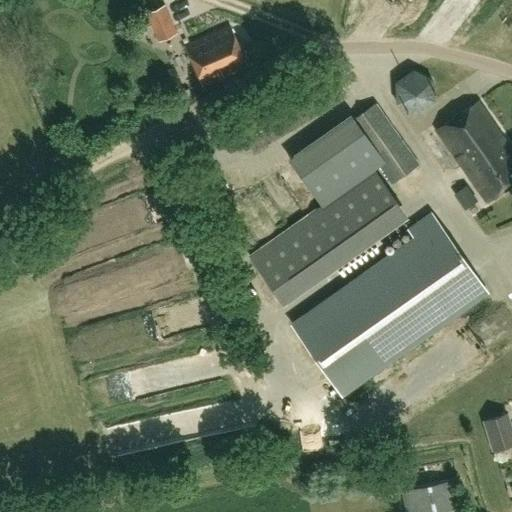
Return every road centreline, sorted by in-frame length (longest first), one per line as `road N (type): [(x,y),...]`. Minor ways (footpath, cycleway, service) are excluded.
road 1 (unclassified): [(64,186),(314,50),(403,46),(511,73)]
road 2 (track): [(335,48),(221,0)]
